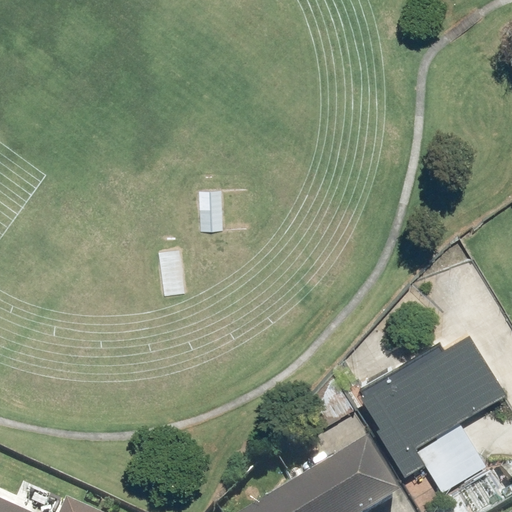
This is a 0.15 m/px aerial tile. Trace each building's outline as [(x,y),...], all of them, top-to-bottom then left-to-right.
[(223,191),(199,190),(197,230),(221,231),(223,191)] [(183,249),(161,249),(160,293),(182,294),(183,249)] [(465,326),(358,387),(394,451),(502,390),(465,326)] [(250,511),(377,511),(395,502),(363,447),(250,511)] [(78,511),(63,506),(61,511),(18,511),(0,503),(0,511),(78,511)]
